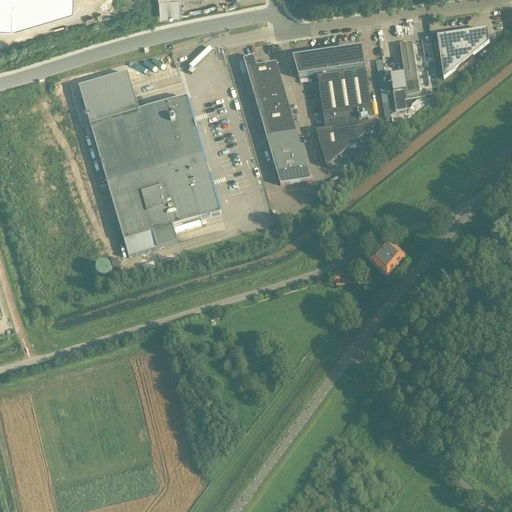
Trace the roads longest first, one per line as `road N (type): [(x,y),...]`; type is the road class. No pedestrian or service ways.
road 1 (unclassified): [(28,363),(321,273),(437,217),(468,214)]
road 2 (unclassified): [(278,13),(0,80)]
road 3 (unclassified): [(278,13),(306,31),(503,0)]
road 4 (unclassified): [(487,511),(405,430),(349,353)]
road 5 (unclassified): [(236,511),(349,353)]
road 6 (unclassified): [(349,353),(468,214)]
